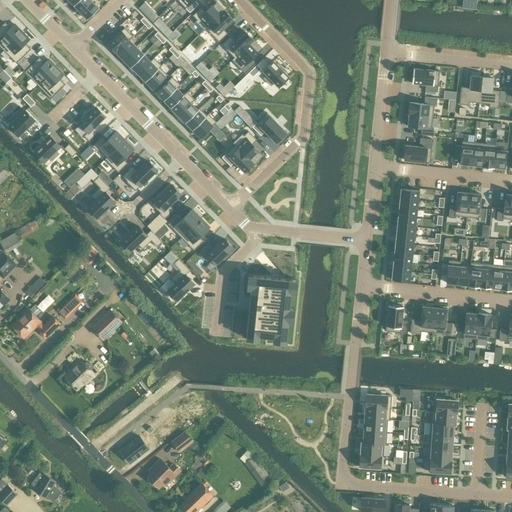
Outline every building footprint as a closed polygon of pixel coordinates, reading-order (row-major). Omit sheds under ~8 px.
[(91,0),(79,0),(73,6),(80,13),(80,12),(92,1),(91,0)] [(177,0),(190,12),(198,4),(194,0),(177,0)] [(92,1),(80,12),(87,19),(99,8),(92,1)] [(201,7),(192,15),(197,19),(195,21),(204,30),(224,10),(215,1),(205,11),(201,7)] [(144,2),(138,8),(152,23),(158,17),(159,16),(144,2)] [(224,10),(204,30),(204,31),(206,28),(219,41),(227,33),(223,29),(233,19),(224,10)] [(158,17),(152,23),(167,37),(172,32),(158,17)] [(0,27),(0,46),(3,50),(21,32),(14,24),(10,28),(5,22),(0,27)] [(124,27),(108,44),(116,52),(129,39),(133,36),(124,27)] [(230,36),(221,44),(234,57),(232,59),(232,60),(253,40),(244,31),(234,40),(230,36)] [(21,32),(3,50),(16,63),(17,62),(23,57),(31,49),(25,43),(29,39),(21,32)] [(129,39),(116,52),(123,59),(136,46),(129,39)] [(253,40),(232,60),(245,73),(256,63),(251,58),(262,49),(253,40)] [(136,46),(123,59),(130,67),(144,54),(136,46)] [(144,54),(130,67),(137,74),(151,61),(144,54)] [(21,67),(27,61),(23,57),(17,62),(21,67)] [(39,58),(24,72),(37,85),(56,67),(48,59),(44,63),(39,58)] [(151,61),(137,74),(145,82),(145,81),(160,67),(162,65),(154,58),(151,61)] [(269,65),(263,70),(267,75),(263,78),(271,86),(274,82),(279,87),(289,77),(273,60),(269,65)] [(25,71),(31,65),(27,61),(21,67),(25,71)] [(257,64),(234,87),(240,93),(255,79),(253,76),(261,69),(257,64)] [(203,75),(208,70),(203,65),(199,70),(203,75)] [(56,67),(37,85),(51,99),(56,93),(60,97),(66,92),(62,87),(65,84),(59,79),(63,75),(56,67)] [(160,67),(145,81),(153,89),(167,75),(160,67)] [(437,92),(439,71),(413,68),(412,83),(425,85),(425,91),(437,92)] [(3,70),(0,72),(0,75),(7,82),(12,78),(3,70)] [(172,76),(156,92),(164,100),(177,88),(180,84),(172,76)] [(479,103),(482,77),(471,76),(469,88),(461,87),(459,104),(469,105),(469,102),(479,103)] [(498,108),(500,91),(492,90),(493,78),(482,77),(479,103),(489,104),(489,107),(492,108),(498,108)] [(223,87),(220,84),(216,87),(224,96),(228,92),(223,87)] [(164,100),(163,100),(170,108),(183,95),(177,88),(164,100)] [(447,98),(446,111),(453,111),(455,90),(442,90),(442,98),(447,98)] [(183,95),(170,108),(178,116),(191,103),(195,99),(187,91),(183,95)] [(27,94),(22,98),(31,107),(35,102),(27,94)] [(409,114),(433,117),(434,105),(436,105),(437,98),(425,97),(424,104),(409,102),(408,115),(409,115),(409,114)] [(191,103),(178,116),(184,122),(198,109),(191,103)] [(96,107),(78,125),(86,134),(84,136),(89,141),(98,132),(94,128),(105,117),(96,107)] [(198,109),(184,122),(192,130),(193,130),(207,115),(199,108),(198,109)] [(13,121),(8,126),(18,136),(35,120),(25,110),(21,114),(17,110),(9,118),(13,121)] [(207,115),(193,130),(200,138),(209,129),(212,132),(217,127),(214,124),(217,122),(208,113),(207,115)] [(256,123),(252,127),(261,135),(265,131),(276,142),(286,132),(267,113),(257,122),(256,123)] [(409,115),(408,126),(421,128),(421,135),(433,136),(434,129),(432,128),(433,117),(409,114),(409,115)] [(217,127),(212,132),(216,136),(221,132),(220,130),(217,127)] [(241,134),(233,142),(253,163),(262,154),(252,144),(256,140),(248,131),(244,136),(241,134)] [(102,137),(93,146),(98,151),(99,150),(107,158),(125,140),(117,132),(106,142),(102,137)] [(50,136),(34,152),(40,158),(44,162),(49,158),(52,161),(59,154),(56,151),(60,146),(50,136)] [(420,138),(419,147),(406,145),(404,160),(430,163),(432,139),(420,138)] [(125,140),(107,158),(115,166),(113,167),(118,172),(127,163),(123,159),(133,149),(125,140)] [(462,146),(455,145),(454,158),(460,158),(460,164),(472,165),(474,142),(462,141),(462,146)] [(235,145),(222,158),(230,166),(235,162),(244,172),(253,163),(233,142),(233,143),(235,145)] [(482,166),(485,144),(474,142),(472,165),(482,166)] [(69,144),(64,148),(73,157),(77,152),(69,144)] [(495,149),(495,150),(496,145),(485,144),(482,166),(482,167),(493,168),(493,167),(495,149)] [(493,167),(505,169),(507,151),(495,150),(495,149),(493,167)] [(132,167),(123,176),(127,181),(126,182),(135,191),(157,170),(148,161),(136,172),(132,167)] [(0,182),(10,174),(0,163),(0,182)] [(65,181),(70,187),(83,175),(78,169),(65,181)] [(108,185),(112,181),(103,171),(98,175),(99,176),(108,185)] [(95,201),(88,209),(98,219),(105,213),(103,211),(114,201),(105,193),(110,188),(108,185),(99,176),(93,181),(99,187),(90,196),(95,201)] [(171,185),(153,202),(162,211),(159,214),(164,219),(174,210),(169,205),(180,194),(179,193),(180,192),(175,187),(174,187),(171,185)] [(419,191),(401,189),(400,198),(418,200),(419,191)] [(467,217),(469,193),(457,192),(456,206),(450,205),(448,217),(455,218),(455,216),(467,217)] [(486,209),(479,208),(481,194),(469,193),(467,217),(478,218),(478,220),(484,221),(486,209)] [(511,194),(505,194),(504,209),(497,208),(496,220),(503,221),(503,219),(511,219),(511,194)] [(400,198),(399,207),(417,209),(418,200),(400,198)] [(416,218),(417,209),(399,207),(398,216),(416,218)] [(177,215),(168,224),(173,229),(175,227),(183,235),(200,218),(192,209),(182,219),(177,215)] [(398,216),(397,225),(415,227),(416,218),(398,216)] [(200,218),(183,235),(190,243),(188,245),(194,250),(203,241),(198,236),(209,226),(200,218)] [(28,224),(17,230),(22,239),(33,232),(28,224)] [(157,230),(154,233),(159,238),(167,230),(162,225),(157,230)] [(414,236),(415,227),(397,225),(396,234),(414,236)] [(126,235),(119,241),(120,243),(119,243),(130,254),(139,245),(143,249),(151,240),(157,246),(162,241),(159,238),(154,233),(151,230),(146,235),(138,226),(127,236),(126,235)] [(413,245),(414,236),(396,234),(395,243),(413,245)] [(208,245),(198,254),(203,259),(206,256),(214,265),(232,248),(230,245),(231,244),(225,239),(225,240),(223,238),(212,249),(208,245)] [(395,243),(394,252),(412,254),(413,245),(395,243)] [(73,259),(73,262),(76,264),(78,264),(82,260),(82,258),(83,257),(90,263),(91,263),(95,260),(95,258),(88,252),(87,252),(91,248),(88,244),(73,259)] [(394,252),(394,262),(411,263),(412,254),(394,252)] [(7,254),(0,261),(0,276),(3,279),(17,265),(7,254)] [(176,283),(167,291),(178,302),(185,295),(183,294),(194,284),(185,275),(190,270),(179,259),(174,263),(181,270),(172,279),(176,283)] [(460,266),(461,261),(448,260),(446,283),(458,284),(460,266)] [(411,272),(411,263),(394,262),(393,271),(411,272)] [(469,285),(468,285),(468,286),(479,287),(482,264),(471,262),(470,267),(471,267),(469,285)] [(489,288),(489,287),(490,288),(493,265),(482,264),(479,287),(489,288)] [(490,288),(498,288),(498,289),(501,289),(503,266),(493,265),(490,288)] [(469,285),(471,267),(470,267),(460,266),(458,284),(468,285),(469,285)] [(511,289),(511,290),(511,287),(511,266),(503,266),(501,289),(511,290),(511,289)] [(410,281),(411,272),(393,271),(392,280),(410,281)] [(253,275),(247,334),(286,338),(292,279),(253,275)] [(46,282),(40,277),(34,282),(40,288),(46,282)] [(29,288),(34,293),(40,288),(34,282),(29,288)] [(0,308),(10,299),(0,288),(0,308)] [(35,304),(30,310),(29,309),(28,311),(26,309),(21,314),(23,315),(12,325),(18,331),(16,333),(21,338),(23,336),(24,338),(36,326),(40,329),(39,330),(46,337),(60,323),(53,316),(44,325),(40,322),(41,321),(37,317),(42,311),(35,304)] [(71,312),(64,305),(58,311),(64,318),(71,312)] [(388,306),(386,331),(407,333),(408,321),(402,320),(403,307),(403,306),(403,307),(389,305),(388,305),(388,306)] [(421,320),(412,319),(410,333),(420,334),(420,331),(432,332),(435,307),(422,306),(421,320)] [(440,306),(439,308),(435,307),(432,332),(444,334),(444,335),(451,336),(452,323),(446,323),(447,307),(440,306)] [(92,328),(103,340),(122,322),(111,310),(92,328)] [(464,338),(476,339),(478,313),(478,314),(466,313),(465,327),(458,326),(457,336),(456,338),(464,339),(464,338)] [(491,315),(478,313),(476,339),(488,340),(488,341),(494,342),(496,330),(489,329),(491,315)] [(500,328),(499,340),(508,341),(508,340),(511,340),(511,314),(510,314),(509,329),(500,328)] [(91,370),(93,368),(87,361),(85,364),(81,359),(73,367),(74,368),(65,377),(68,380),(68,382),(72,387),(74,387),(77,390),(86,380),(88,382),(95,374),(91,370)] [(366,394),(365,406),(391,408),(392,396),(366,394)] [(433,411),(456,413),(457,400),(434,399),(433,411)] [(463,413),(476,413),(476,403),(463,403),(463,413)] [(366,407),(365,418),(387,420),(390,421),(391,409),(391,408),(365,406),(365,407),(366,407)] [(431,411),(430,423),(453,425),(455,425),(456,413),(433,411),(431,411)] [(365,418),(364,430),(387,432),(387,420),(365,418)] [(431,423),(430,435),(452,437),(453,425),(430,423),(431,423)] [(363,442),(384,444),(386,444),(387,432),(364,430),(363,442)] [(192,442),(185,432),(172,442),(180,452),(192,442)] [(430,435),(429,448),(431,448),(431,447),(452,449),(452,437),(430,435)] [(139,436),(120,451),(130,463),(137,458),(138,457),(141,455),(142,455),(141,454),(149,449),(139,436)] [(360,454),(381,456),(383,456),(384,444),(363,442),(361,442),(360,454)] [(471,454),(471,442),(456,442),(457,455),(471,454)] [(430,459),(451,461),(451,460),(452,449),(431,447),(431,448),(431,459),(430,459)] [(265,490),(275,484),(255,456),(256,454),(249,448),(239,458),(245,463),(265,490)] [(310,468),(319,459),(311,452),(303,460),(310,468)] [(360,454),(359,467),(380,468),(381,456),(360,454)] [(454,468),(470,469),(470,456),(454,456),(454,468)] [(168,478),(170,480),(180,470),(173,464),(169,468),(160,459),(153,467),(154,468),(154,470),(147,477),(148,479),(148,481),(151,484),(154,484),(158,488),(168,478)] [(430,459),(429,472),(450,473),(451,461),(430,459)] [(46,498),(46,497),(53,502),(55,500),(56,499),(57,498),(59,497),(59,495),(59,494),(61,492),(53,485),(56,481),(44,474),(42,476),(40,473),(31,483),(36,487),(34,491),(46,498)] [(203,481),(202,482),(201,482),(184,498),(185,499),(177,507),(182,511),(194,511),(196,511),(197,511),(214,496),(205,486),(206,484),(203,481)] [(278,486),(282,492),(289,487),(285,482),(278,486)] [(17,494),(7,484),(0,490),(0,500),(6,506),(17,494)] [(361,497),(360,511),(374,511),(383,511),(385,499),(361,497)]
